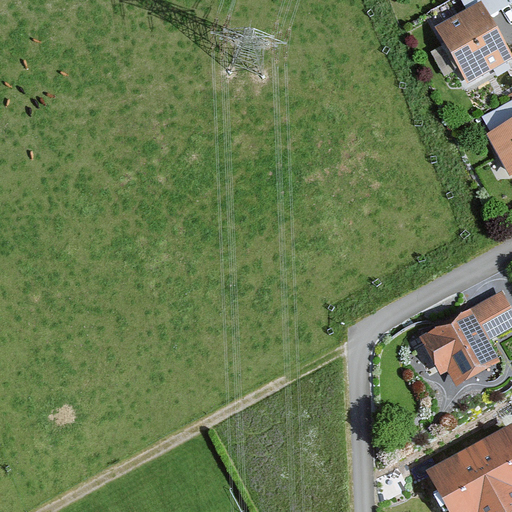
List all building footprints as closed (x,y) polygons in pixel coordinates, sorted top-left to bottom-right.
[(466,83),(511,57),(511,56),(481,1),(435,26),(466,83)] [(511,100),(482,112),(487,124),(511,114),(511,100)] [(511,116),(484,132),(509,177),(511,175),(511,116)] [(488,340),(511,326),(511,314),(497,288),(414,336),(436,375),(444,370),(452,385),(499,359),(488,340)] [(511,511),(511,426),(430,468),(452,511),(511,511)]
